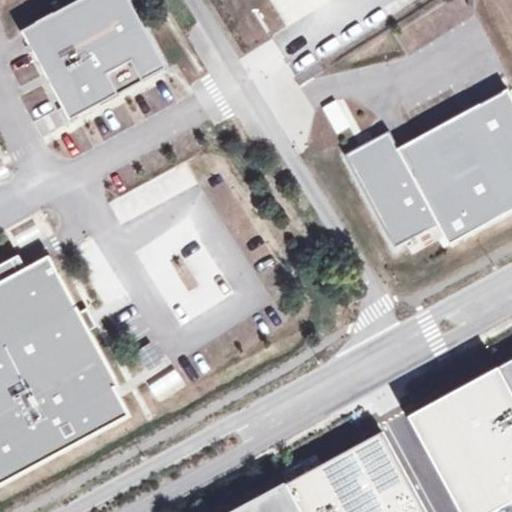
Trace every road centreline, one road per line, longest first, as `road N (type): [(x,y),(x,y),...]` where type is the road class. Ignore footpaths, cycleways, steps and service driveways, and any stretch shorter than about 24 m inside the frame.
road 1 (tertiary): [(133,511),(511,306)]
road 2 (unclassified): [(179,0),(384,339)]
road 3 (tertiary): [(384,339),(60,511)]
road 4 (tertiary): [(511,270),(384,339)]
